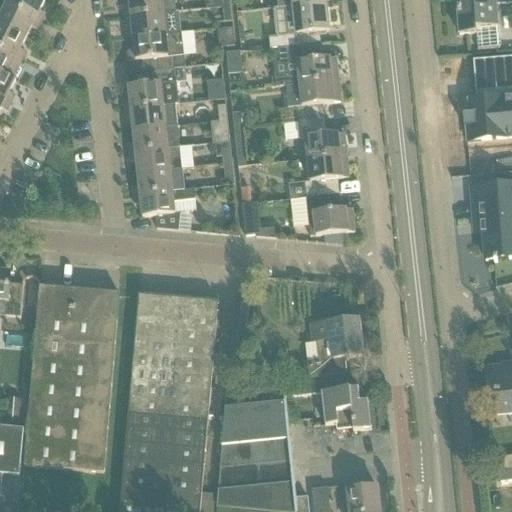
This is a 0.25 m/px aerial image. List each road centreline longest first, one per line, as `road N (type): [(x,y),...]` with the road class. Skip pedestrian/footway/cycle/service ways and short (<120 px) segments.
road 1 (residential): [(0,190),(88,21),(119,246)]
road 2 (tertiary): [(388,0),(417,312)]
road 3 (residential): [(444,308),(414,0)]
road 4 (residential): [(357,0),(384,272)]
road 5 (residential): [(119,246),(384,272)]
road 6 (tertiary): [(447,511),(433,360),(417,312)]
road 7 (tertiary): [(417,370),(429,511)]
